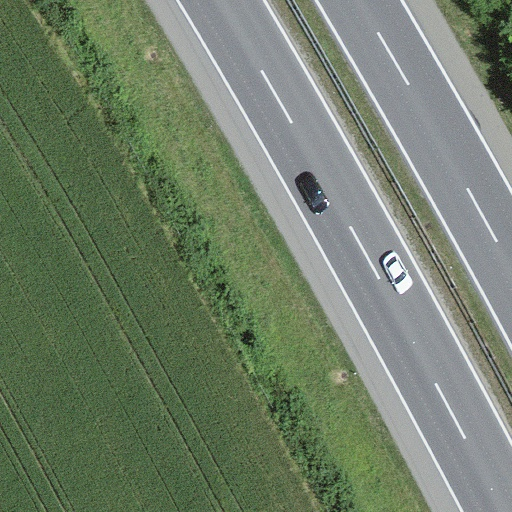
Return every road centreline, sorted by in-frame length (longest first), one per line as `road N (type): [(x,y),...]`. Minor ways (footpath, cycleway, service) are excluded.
road 1 (motorway): [(216,0),(500,511)]
road 2 (motorway): [(511,267),(362,0)]
